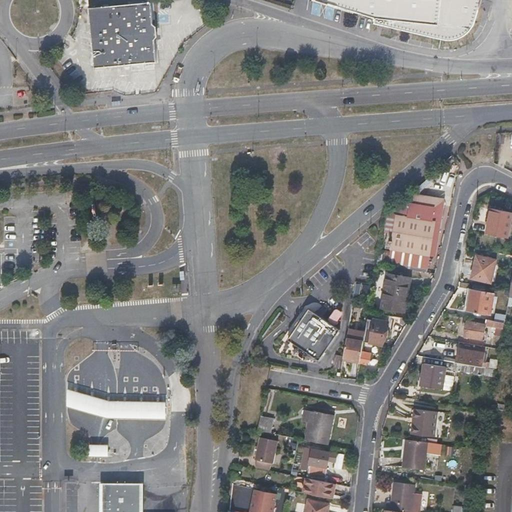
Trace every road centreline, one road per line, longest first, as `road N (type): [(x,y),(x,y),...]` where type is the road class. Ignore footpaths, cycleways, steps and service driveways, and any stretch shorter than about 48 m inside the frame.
road 1 (residential): [(376,397),(448,275),(472,179),(489,175),(511,185)]
road 2 (secondary): [(293,267),(477,116)]
road 3 (unclassified): [(217,511),(236,378),(251,328),(276,286)]
road 4 (secondary): [(0,173),(126,165),(158,169),(198,190)]
road 5 (unclassified): [(205,310),(206,511)]
road 6 (secondary): [(511,84),(313,99)]
road 7 (unclassified): [(336,41),(268,31),(222,40),(192,70),(191,110)]
road 8 (secondary): [(293,267),(333,186),(336,127)]
road 9 (residential): [(200,222),(181,251),(162,262),(73,268)]
road 10 (secondary): [(193,136),(336,127)]
road 11 (secondary): [(336,127),(477,116)]
road 12 (unclassified): [(469,66),(336,41)]
road 13 (secondary): [(313,99),(191,110)]
